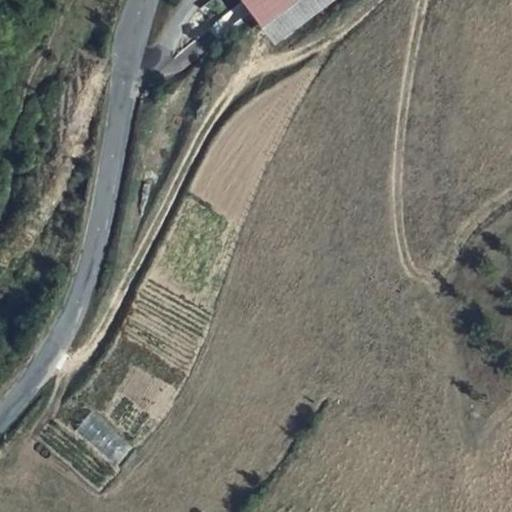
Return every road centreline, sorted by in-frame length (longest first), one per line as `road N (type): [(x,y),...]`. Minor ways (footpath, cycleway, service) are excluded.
road 1 (track): [(376,0),(332,38),(233,84),(204,125),(97,337),(72,363),(41,369)]
road 2 (tertiary): [(0,417),(41,369),(86,280),(148,0)]
road 3 (track): [(422,0),(396,191),(411,270),(436,275),(476,215),(511,191)]
